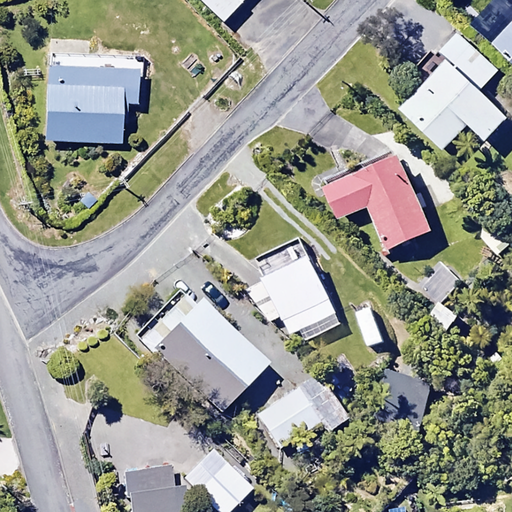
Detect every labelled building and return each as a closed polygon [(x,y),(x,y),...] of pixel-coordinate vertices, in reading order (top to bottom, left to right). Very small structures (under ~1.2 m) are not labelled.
[(202,0),(219,16),(234,0),(202,0)] [(511,7),(485,36),(511,61),(511,7)] [(495,61),(451,20),(426,46),(438,56),(397,99),(438,138),(461,113),(485,135),(508,111),(476,81),(495,61)] [(137,43),(45,40),(42,133),(115,136),(116,101),(135,102),(137,43)] [(394,141),(316,178),(332,211),(362,196),(386,246),(434,223),(394,141)] [(331,303),(306,249),(261,271),(287,324),(331,303)] [(218,402),(264,354),(197,290),(151,338),(218,402)] [(368,296),(350,302),(363,339),(380,333),(368,296)] [(290,377),(254,403),(278,437),(315,411),(290,377)] [(253,470),(212,436),(181,474),(222,508),(253,470)] [(174,511),(167,456),(122,462),(129,511),(174,511)]
